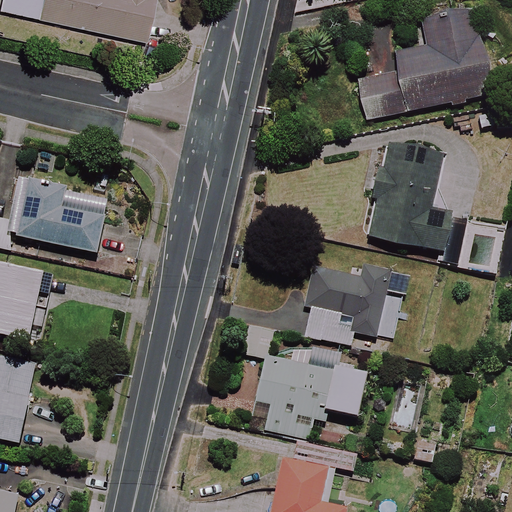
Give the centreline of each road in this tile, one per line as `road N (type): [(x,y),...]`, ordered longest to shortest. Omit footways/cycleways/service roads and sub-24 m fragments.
road 1 (secondary): [(217,132),(131,511)]
road 2 (residential): [(0,85),(217,132)]
road 3 (secondary): [(245,0),(217,132)]
